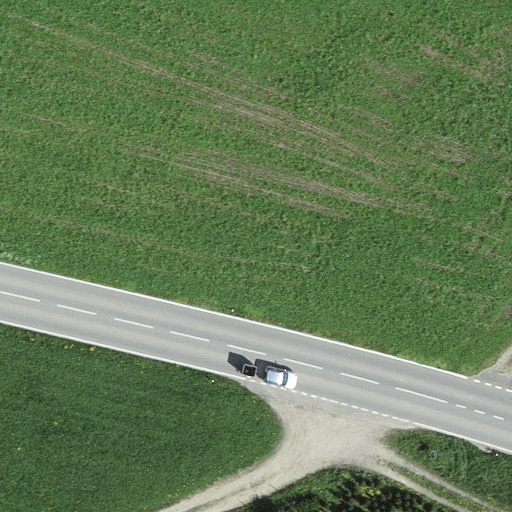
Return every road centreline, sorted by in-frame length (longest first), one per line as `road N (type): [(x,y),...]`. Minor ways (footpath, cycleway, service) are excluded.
road 1 (secondary): [(511,421),(0,295)]
road 2 (track): [(349,375),(324,438),(188,511)]
road 3 (track): [(324,438),(502,511)]
